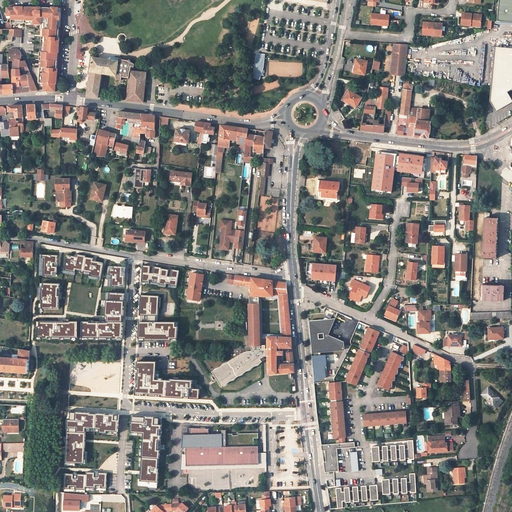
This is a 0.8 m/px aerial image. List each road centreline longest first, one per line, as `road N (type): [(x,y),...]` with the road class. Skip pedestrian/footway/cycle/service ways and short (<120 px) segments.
road 1 (residential): [(367,320),(470,367),(469,448)]
road 2 (residential): [(125,404),(180,412),(306,410)]
road 3 (residential): [(294,275),(134,255)]
road 4 (residential): [(134,255),(125,404)]
road 5 (residential): [(134,255),(0,239)]
road 6 (residential): [(339,33),(400,38),(410,13),(450,7)]
road 7 (tertiary): [(112,104),(237,121)]
road 8 (secondary): [(306,410),(295,288)]
road 9 (residential): [(367,320),(388,285),(396,204)]
